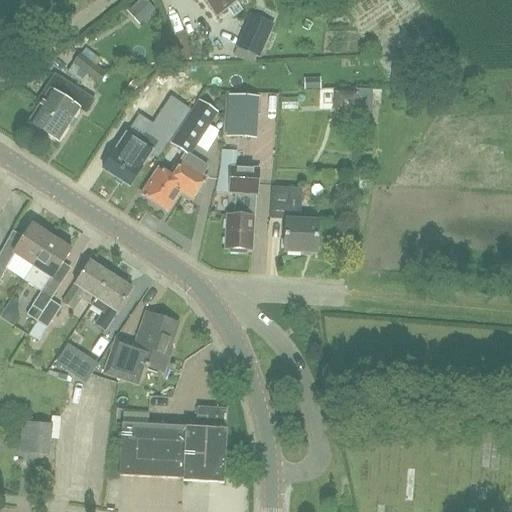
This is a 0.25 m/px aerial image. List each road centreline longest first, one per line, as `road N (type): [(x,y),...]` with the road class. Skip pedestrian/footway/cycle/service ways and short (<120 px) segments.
road 1 (tertiary): [(206,298),(176,269),(0,155)]
road 2 (tertiary): [(269,511),(261,414),(234,343),(206,298)]
road 3 (track): [(344,296),(511,311)]
road 4 (residential): [(206,298),(344,296)]
road 5 (residential): [(109,0),(0,84)]
